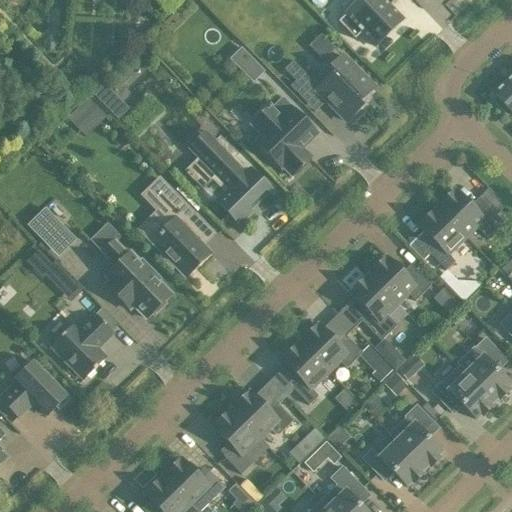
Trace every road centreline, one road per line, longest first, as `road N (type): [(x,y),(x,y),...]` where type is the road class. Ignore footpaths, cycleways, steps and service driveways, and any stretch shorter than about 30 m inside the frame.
road 1 (residential): [(462,119),(61,511)]
road 2 (residential): [(462,119),(448,99),(457,70),(511,19)]
